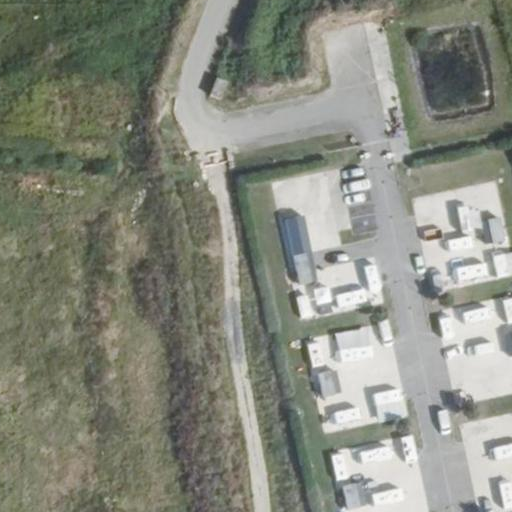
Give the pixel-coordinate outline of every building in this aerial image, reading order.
[(440,192),(443,211),(475,205),(471,186),(440,192)] [(362,307),(357,271),(313,277),(303,204),(278,207),(289,285),(308,283),(312,313),(362,307)] [(498,215),(478,219),(483,246),(470,248),(472,257),(442,262),(447,286),(508,275),(498,215)] [(511,295),(499,296),(500,319),(511,317),(511,295)] [(463,308),(466,322),(492,316),(489,303),(463,308)] [(511,328),(503,330),(506,354),(511,353),(511,328)] [(317,399),(328,396),(334,427),(381,417),(374,381),(339,388),(333,361),(310,366),(317,399)] [(445,378),(454,407),(466,403),(457,374),(445,378)] [(478,397),(511,393),(509,375),(476,379),(478,397)] [(458,424),(461,451),(495,447),(492,420),(458,424)] [(406,511),(404,487),(365,491),(363,476),(395,473),(393,458),(407,457),(405,440),(332,448),(338,508),(367,505),(367,511),(406,511)] [(467,459),(476,511),(496,511),(511,509),(511,474),(510,462),(490,465),(488,455),(467,459)]
